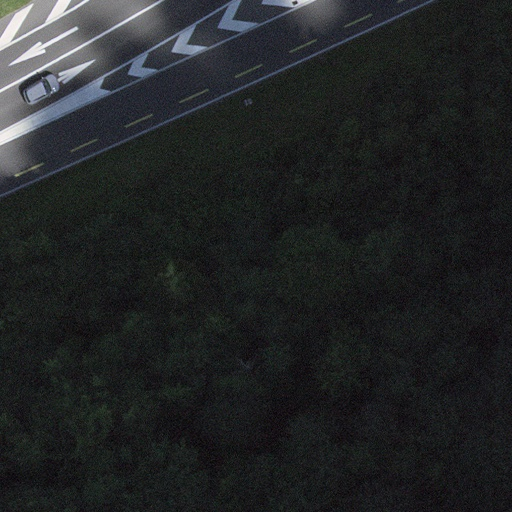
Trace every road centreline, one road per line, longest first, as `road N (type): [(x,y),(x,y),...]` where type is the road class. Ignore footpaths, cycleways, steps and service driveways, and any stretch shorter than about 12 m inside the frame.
road 1 (primary): [(0,166),(367,0)]
road 2 (trunk): [(0,91),(162,0)]
